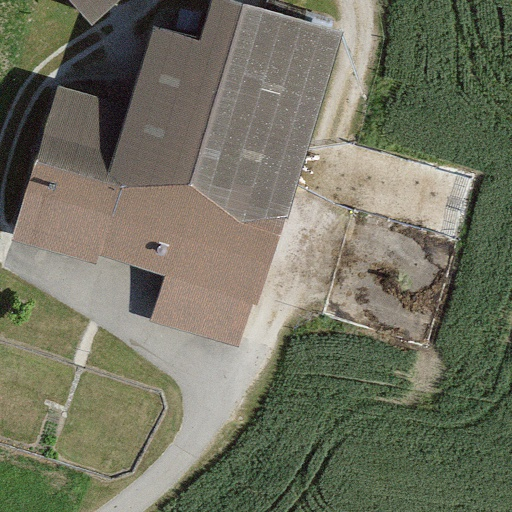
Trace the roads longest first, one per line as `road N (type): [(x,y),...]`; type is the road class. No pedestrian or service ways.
road 1 (track): [(224,368),(259,361),(360,25),(352,0)]
road 2 (track): [(149,0),(37,75),(13,124),(0,186)]
